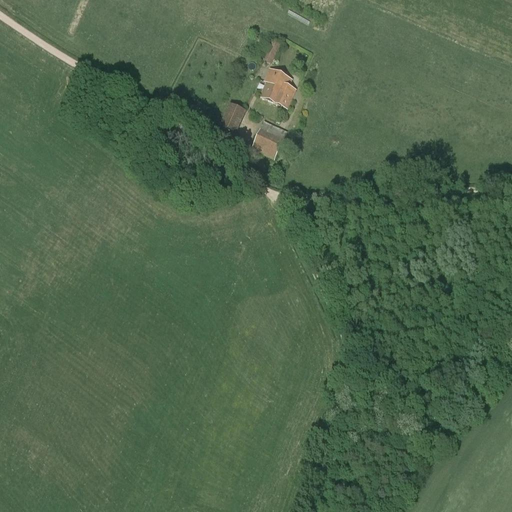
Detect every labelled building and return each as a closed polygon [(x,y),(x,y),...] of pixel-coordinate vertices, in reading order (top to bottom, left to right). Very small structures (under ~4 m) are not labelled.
[(263,62),(272,66),(281,46),(272,42),(263,62)] [(270,71),(264,83),(266,84),(260,99),(287,111),(296,92),(289,88),(292,81),(270,71)] [(202,125),(203,124),(207,117),(208,115),(206,113),(208,108),(199,103),(196,108),(192,106),(186,116),(202,125)] [(220,128),(237,136),(247,113),(230,105),(220,128)] [(264,124),(251,152),(274,163),(287,134),(264,124)]
